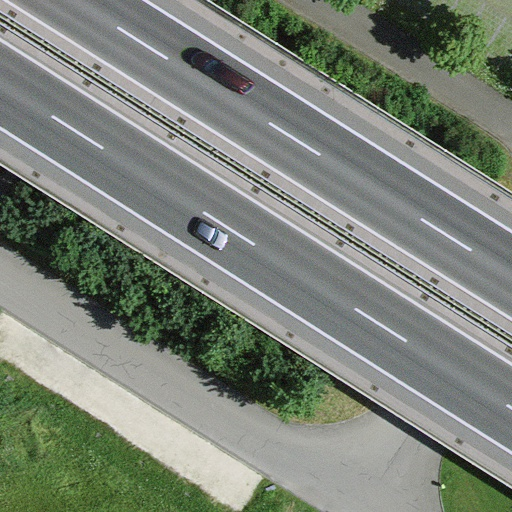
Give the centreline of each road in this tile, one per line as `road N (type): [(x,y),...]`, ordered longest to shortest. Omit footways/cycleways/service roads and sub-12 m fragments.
road 1 (motorway): [(0,82),(511,405)]
road 2 (motorway): [(511,276),(72,0)]
road 3 (residential): [(0,278),(365,503)]
road 4 (unclassified): [(511,295),(365,503)]
